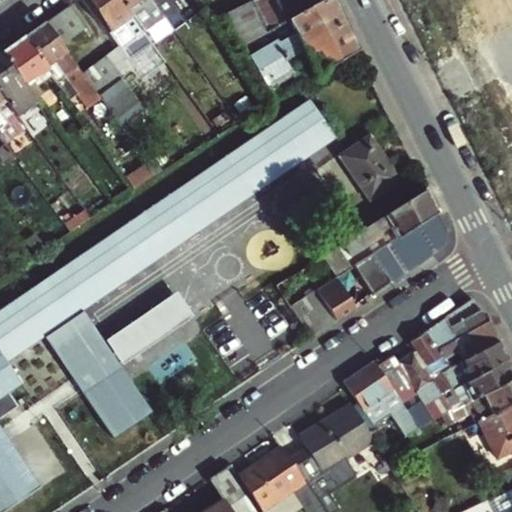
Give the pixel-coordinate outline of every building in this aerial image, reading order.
[(132,17),(119,0),(86,0),(120,46),(105,57),(120,79),(136,67),(131,59),(137,54),(130,45),(138,40),(125,22),(132,17)] [(159,12),(150,0),(119,0),(132,17),(144,32),(163,18),(159,12)] [(254,0),(211,21),(235,54),(244,48),(261,38),(321,0),(254,0)] [(331,0),(321,0),(261,38),(267,47),(250,57),(240,62),(251,79),(342,22),(331,0)] [(170,4),(159,12),(163,18),(173,31),(184,23),(170,4)] [(44,24),(60,46),(72,37),(55,15),(44,24)] [(342,22),(251,79),(267,105),(273,102),(269,96),(267,93),(288,79),(291,83),(294,89),(300,85),(356,50),(342,22)] [(44,24),(24,38),(52,76),(56,82),(66,76),(83,99),(94,91),(81,74),(60,46),(44,24)] [(1,54),(25,86),(31,82),(35,88),(52,76),(24,38),(23,38),(1,54)] [(261,38),(244,48),(250,57),(267,47),(261,38)] [(145,49),(138,40),(130,45),(137,54),(145,49)] [(0,55),(0,94),(5,101),(16,116),(24,127),(44,113),(34,99),(25,86),(1,54),(0,55)] [(105,57),(93,66),(109,87),(120,79),(105,57)] [(81,74),(94,91),(98,96),(109,87),(93,66),(81,74)] [(25,86),(34,99),(40,95),(35,88),(31,82),(25,86)] [(294,89),(291,83),(269,96),(273,102),(294,89)] [(0,135),(5,143),(10,139),(1,127),(7,123),(0,113),(0,104),(5,101),(0,94),(0,135)] [(308,102),(0,312),(0,350),(8,363),(46,336),(83,311),(308,159),(334,141),(308,102)] [(216,125),(221,134),(239,122),(233,113),(216,125)] [(1,127),(10,139),(25,128),(24,127),(16,116),(7,123),(1,127)] [(368,202),(399,182),(368,135),(338,156),(368,202)] [(353,267),(372,255),(400,237),(435,215),(425,192),(361,232),(322,257),(336,278),(353,267)] [(372,255),(391,284),(436,253),(439,251),(440,249),(442,247),(443,243),(444,240),(444,237),(444,234),(443,231),(442,229),(435,215),(400,237),(372,255)] [(17,244),(26,256),(42,244),(34,232),(17,244)] [(372,255),(353,267),(372,296),(391,284),(372,255)] [(335,279),(316,291),(331,313),(329,314),(335,322),(354,309),(335,279)] [(276,286),(289,308),(299,301),(286,280),(276,286)] [(108,338),(124,363),(194,316),(178,291),(108,338)] [(329,314),(314,292),(299,301),(289,308),(310,339),(335,322),(329,314)] [(478,312),(472,299),(445,317),(452,327),(478,312)] [(83,311),(46,336),(115,437),(152,412),(83,311)] [(485,315),(478,312),(452,327),(459,337),(488,322),(485,315)] [(452,327),(445,317),(425,331),(437,348),(459,337),(452,327)] [(488,322),(459,337),(437,348),(434,349),(439,358),(443,364),(446,368),(498,342),(488,322)] [(424,333),(411,342),(426,367),(423,368),(438,394),(451,388),(442,372),(438,375),(431,363),(439,358),(434,349),(424,333)] [(301,345),(308,340),(306,336),(298,342),(301,345)] [(452,389),(507,361),(498,342),(446,368),(446,369),(442,372),(451,388),(452,389)] [(8,363),(0,350),(0,511),(3,511),(41,488),(0,428),(0,418),(16,407),(7,395),(23,383),(8,363)] [(375,365),(388,386),(404,376),(420,404),(405,414),(415,431),(447,412),(412,354),(397,363),(391,355),(375,365)] [(511,380),(511,369),(507,361),(452,389),(451,388),(438,394),(448,411),(466,402),(470,401),(511,380)] [(388,386),(375,365),(372,362),(343,382),(362,410),(366,407),(380,398),(386,407),(405,437),(415,431),(405,414),(388,386)] [(480,420),(511,403),(511,380),(470,401),(480,420)] [(380,398),(366,407),(372,416),(386,407),(380,398)] [(469,407),(466,402),(448,411),(447,412),(453,421),(466,414),(464,410),(469,407)] [(511,403),(480,420),(477,421),(496,457),(511,450),(511,451),(511,403)] [(373,440),(351,405),(299,437),(307,449),(289,460),(313,494),(317,499),(332,489),(321,472),(373,440)] [(466,439),(461,429),(451,435),(456,444),(466,439)] [(389,466),(376,446),(371,450),(383,469),(389,466)] [(289,460),(281,448),(239,476),(263,511),(285,511),(313,494),(289,460)] [(222,500),(230,511),(254,511),(224,468),(208,480),(222,500)] [(230,511),(222,500),(204,511),(230,511)]
